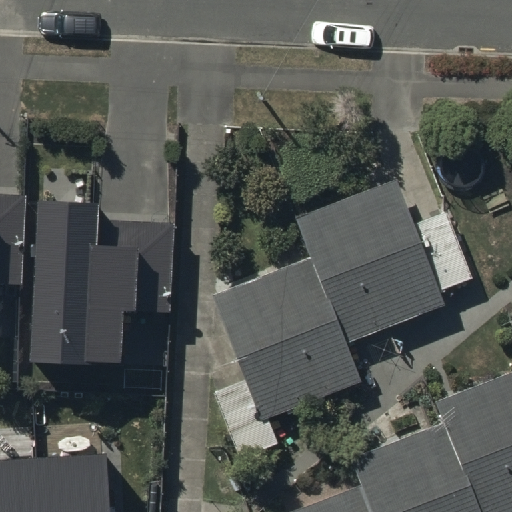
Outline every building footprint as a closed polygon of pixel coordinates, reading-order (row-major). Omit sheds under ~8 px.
[(413,227),(396,186),(297,223),(311,262),(210,299),(242,384),(214,394),(239,463),(279,449),(269,422),(363,388),(348,348),(445,313),(440,299),(477,285),(450,214),(413,227)] [(0,292),(22,293),(26,205),(0,204),(0,292)] [(101,211),(43,208),(34,379),(90,382),(91,376),(129,377),(131,329),(140,330),(141,318),(172,320),(176,232),(100,228),(101,211)] [(304,511),(511,511),(511,376),(436,406),(444,427),(352,462),(363,489),(304,511)] [(0,511),(117,511),(116,468),(0,472),(0,511)]
